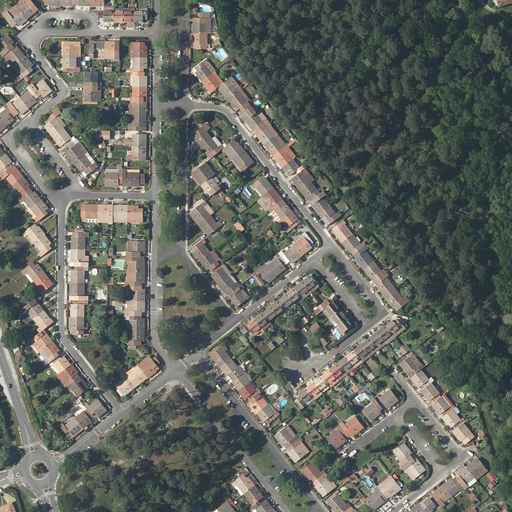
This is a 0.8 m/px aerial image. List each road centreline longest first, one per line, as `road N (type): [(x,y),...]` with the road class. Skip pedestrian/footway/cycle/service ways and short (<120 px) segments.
road 1 (residential): [(61,195),(61,331),(123,412)]
road 2 (residential): [(186,104),(233,117),(331,246)]
road 3 (residential): [(319,508),(197,352)]
road 4 (residential): [(331,246),(331,259),(375,320),(325,361),(294,370)]
road 5 (residential): [(175,370),(287,511)]
road 6 (residential): [(186,104),(185,254)]
road 7 (residential): [(154,254),(153,341),(175,370)]
